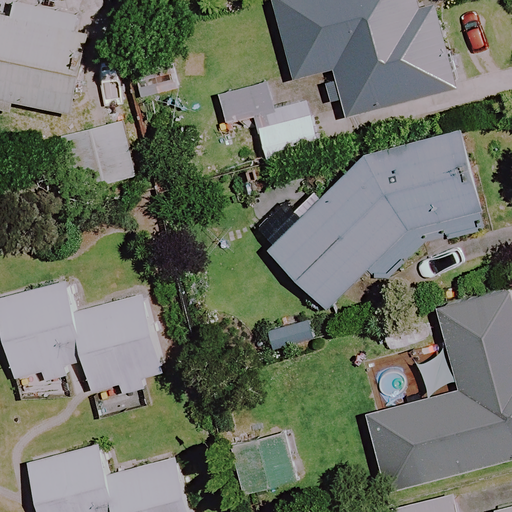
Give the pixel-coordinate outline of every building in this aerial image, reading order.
[(426,0),(284,0),(303,76),(332,69),(344,118),(464,88),(441,0),(436,0),(428,2),(426,0)] [(84,25),(0,9),(0,99),(68,112),(84,25)] [(93,66),(105,121),(132,115),(120,60),(93,66)] [(300,141),(281,79),(218,99),(236,160),(300,141)] [(142,175),(132,119),(77,129),(87,185),(142,175)] [(469,128),(373,152),(278,248),(336,307),(416,229),(492,206),(469,128)] [(86,362),(74,312),(66,279),(0,294),(0,331),(12,380),(31,376),(33,386),(64,378),(62,367),(74,364),(86,362)] [(511,290),(444,309),(466,388),(374,413),(396,491),(511,458),(511,290)] [(86,362),(92,389),(118,382),(122,397),(146,391),(141,372),(164,366),(154,326),(147,295),(74,312),(86,362)] [(27,463),(40,511),(116,511),(106,475),(98,444),(27,463)] [(116,511),(190,511),(176,457),(106,475),(116,511)] [(389,511),(457,511),(453,493),(389,511)]
